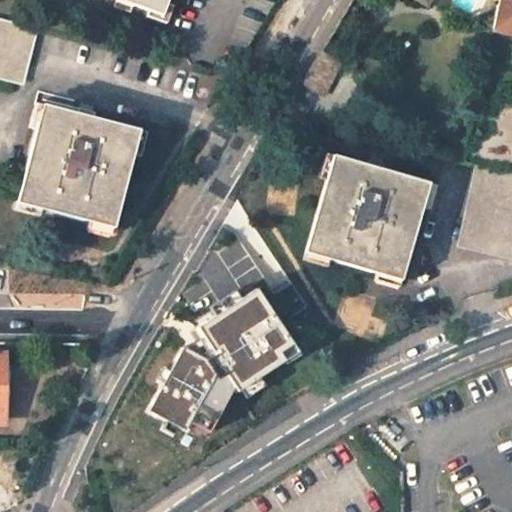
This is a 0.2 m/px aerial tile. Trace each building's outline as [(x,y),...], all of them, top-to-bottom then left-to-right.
[(122,0),(159,14),(164,0),(122,0)] [(511,0),(496,0),(492,22),(490,29),(511,33),(511,0)] [(31,29),(0,20),(0,75),(17,80),(31,29)] [(136,130),(40,105),(15,203),(112,227),(136,130)] [(429,184),(332,157),(307,254),(403,281),(429,184)] [(511,173),(479,166),(461,244),(511,256),(511,173)] [(226,216),(210,240),(222,249),(236,231),(226,216)] [(258,289),(199,328),(220,360),(236,384),(239,389),(248,394),(266,383),(262,377),(300,352),(258,289)] [(220,360),(181,342),(147,410),(189,430),(194,421),(213,430),(236,384),(220,360)]
